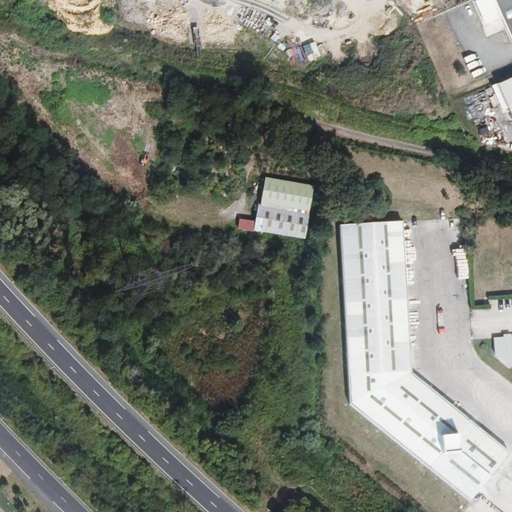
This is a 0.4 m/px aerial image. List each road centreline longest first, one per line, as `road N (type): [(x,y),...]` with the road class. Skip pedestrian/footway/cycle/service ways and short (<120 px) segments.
road 1 (trunk): [(218,511),(0,295)]
road 2 (track): [(206,90),(72,49)]
